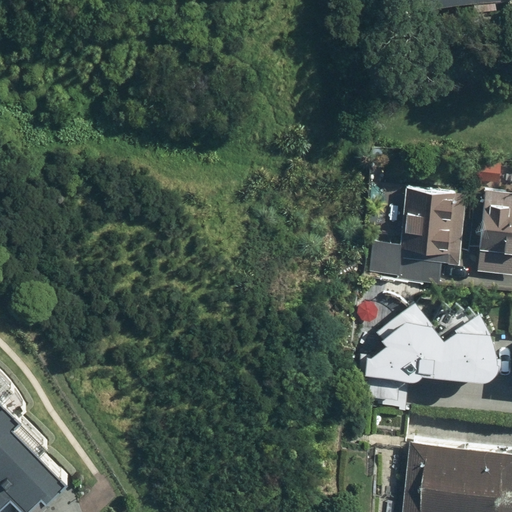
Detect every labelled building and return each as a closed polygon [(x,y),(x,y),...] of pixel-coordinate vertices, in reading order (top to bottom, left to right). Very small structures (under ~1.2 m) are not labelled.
[(511,0),(429,0),(433,13),(497,0),(511,0)] [(467,191),(453,191),(453,183),(385,180),(382,242),(372,241),(371,272),(403,273),(403,279),(442,280),(444,249),(465,250),(467,191)] [(511,190),(484,189),(480,271),(511,272),(511,190)] [(470,301),(468,300),(446,299),(433,317),(415,301),(382,330),(388,341),(374,354),(363,353),(361,391),(397,393),(398,368),(422,369),(422,361),(440,362),(440,366),(476,368),(476,372),(496,373),(497,346),(497,345),(497,342),(496,340),(496,338),(495,336),(494,333),(493,331),(493,329),(492,327),(491,325),(490,323),(488,321),(487,319),(486,317),(485,315),(483,314),(482,312),(480,310),(479,308),(477,307),(475,305),(474,304),(472,302),(470,301)] [(0,385),(0,511),(32,511),(33,511),(32,511),(36,511),(73,472),(19,422),(28,412),(0,385)] [(404,511),(511,511),(511,446),(409,440),(404,511)]
